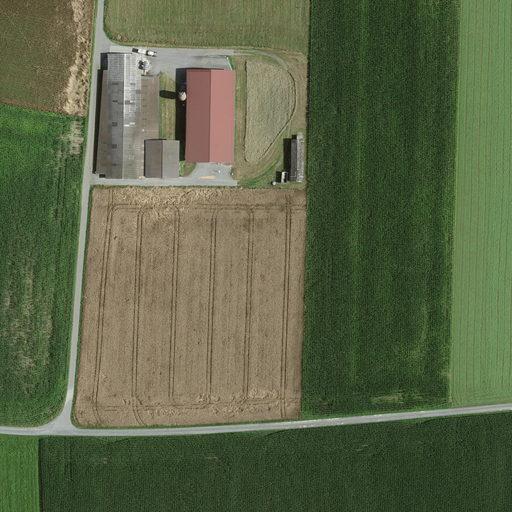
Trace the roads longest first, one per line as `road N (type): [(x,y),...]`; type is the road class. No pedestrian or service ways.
road 1 (track): [(97,51),(269,56),(286,76),(285,145),(272,174),(246,184),(87,182)]
road 2 (track): [(61,431),(253,428),(511,407)]
